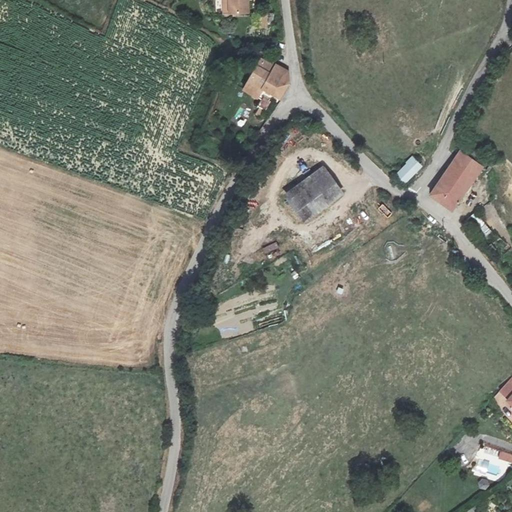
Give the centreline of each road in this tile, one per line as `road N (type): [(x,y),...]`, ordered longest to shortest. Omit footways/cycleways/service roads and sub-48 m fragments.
road 1 (unclassified): [(300,93),(223,204),(171,317),(175,436),(161,511)]
road 2 (unclassified): [(414,197),(497,43),(511,0)]
road 3 (unclassified): [(414,197),(373,173),(300,93)]
road 4 (unclassified): [(511,297),(450,225),(414,197)]
